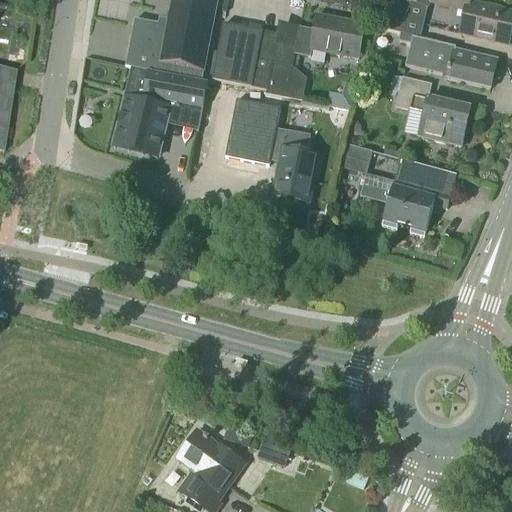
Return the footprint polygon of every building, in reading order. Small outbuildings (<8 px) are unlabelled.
[(134,24),(126,69),(149,74),(149,77),(202,87),(213,27),(219,1),(213,0),(172,0),(169,19),(167,30),(134,24)] [(504,48),(506,42),(511,44),(511,41),(511,23),(510,23),(511,17),(465,7),(466,0),(384,0),(376,30),(404,37),(411,6),(423,9),(423,5),(462,14),(457,37),(504,48)] [(224,30),(213,84),(266,94),(266,96),(265,97),(265,98),(282,101),(302,105),(307,82),(294,71),(292,71),(295,57),(310,61),(311,56),(357,65),(364,31),(317,21),(314,35),(285,30),(279,35),(278,41),(224,30)] [(408,48),(410,41),(399,38),(398,45),(408,48)] [(453,52),(415,42),(410,41),(403,71),(445,81),(444,83),(488,94),(490,83),(496,82),(494,76),(492,76),(495,65),(453,54),(453,52)] [(125,100),(114,145),(159,155),(169,112),(201,120),(207,88),(202,87),(149,77),(131,73),(125,100)] [(428,88),(415,85),(394,79),(390,94),(395,95),(391,111),(420,118),(414,141),(458,152),(468,113),(425,102),(428,88)] [(338,96),(331,95),(328,110),(351,115),(357,91),(343,87),(341,94),(340,92),(337,94),(338,96)] [(237,103),(226,160),(244,164),(243,166),(251,167),(251,165),(278,171),(273,201),(308,208),(317,161),(305,158),(309,141),(276,134),(280,112),(237,103)] [(346,149),(340,171),(365,178),(372,156),(346,149)] [(401,163),(403,157),(385,152),(383,158),(401,163)] [(365,178),(360,200),(388,209),(381,230),(396,234),(397,230),(411,234),(410,238),(415,240),(425,243),(434,211),(447,214),(457,181),(415,169),(400,165),(394,186),(365,178)] [(193,474),(178,494),(202,511),(218,511),(222,508),(217,505),(244,468),(217,448),(217,449),(209,443),(210,442),(206,440),(205,440),(197,435),(177,463),(193,474)] [(263,444),(256,461),(284,472),(290,454),(263,444)]
